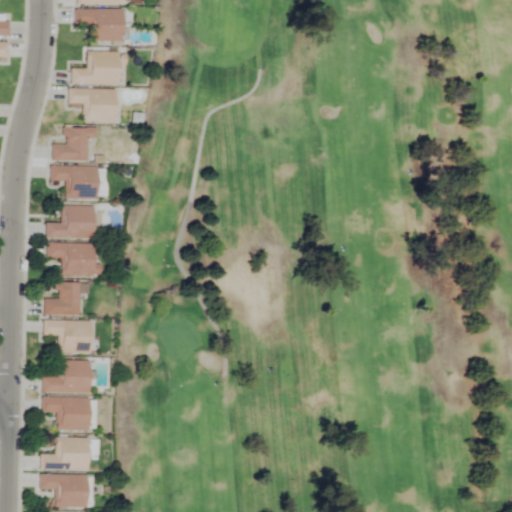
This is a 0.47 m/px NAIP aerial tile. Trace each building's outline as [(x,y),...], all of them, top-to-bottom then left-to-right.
[(86,42),(118,42),(118,10),(71,10),(71,25),(86,25),(86,42)] [(67,85),(115,85),(115,52),(82,52),(82,69),(67,69),(67,85)] [(79,123),(111,123),(111,89),(65,89),(65,104),(79,104),(79,123)] [(61,144),(48,145),(48,161),(85,161),(85,140),(93,140),(93,128),(61,128),(61,144)] [(46,181),(61,181),(61,199),(93,199),(93,166),(46,166),(46,181)] [(89,207),(58,207),(58,224),(41,224),(41,239),(89,239),(89,207)] [(89,265),(89,245),(42,244),(42,259),(57,259),(57,277),(95,277),(95,265),(89,265)] [(76,295),(84,295),(84,284),(52,284),(52,300),(40,300),(40,316),(76,316),(76,295)] [(86,354),(87,322),(39,321),(39,336),(54,337),(54,354),(86,354)] [(85,361),(53,361),(53,378),(38,378),(38,394),(85,394),(85,361)] [(52,431),(84,431),(85,399),(37,398),(37,413),(52,414),(52,431)] [(84,471),(84,438),(51,438),(51,456),(36,456),(36,471),(84,471)] [(82,508),(82,476),(35,476),(35,491),(50,491),(50,508),(82,508)]
